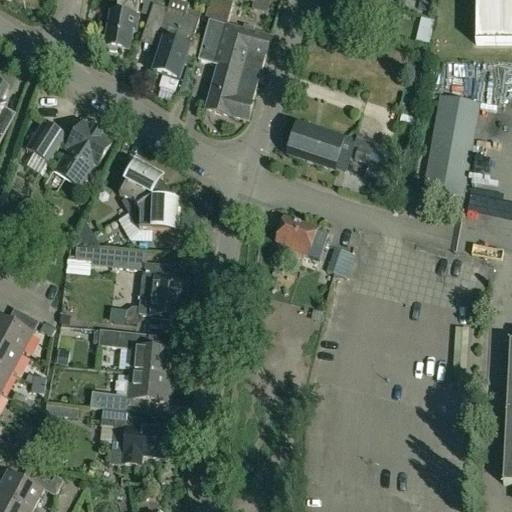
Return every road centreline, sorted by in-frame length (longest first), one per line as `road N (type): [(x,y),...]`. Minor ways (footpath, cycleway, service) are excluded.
road 1 (residential): [(205,511),(203,389),(220,277),(250,184)]
road 2 (residential): [(250,184),(61,64)]
road 3 (residential): [(250,184),(297,0)]
